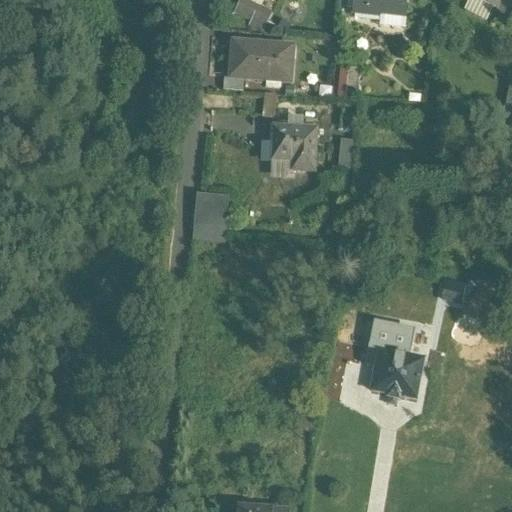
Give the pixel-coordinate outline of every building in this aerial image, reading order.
[(260,6),(248,0),(234,0),(238,2),(234,10),(252,19),(253,19),(260,6)] [(407,0),(353,0),(353,12),(374,14),(375,8),(406,11),(407,0)] [(493,8),(478,0),(463,0),(469,3),(464,10),(486,22),(493,8)] [(272,12),(260,6),(253,19),(252,19),(248,25),(261,31),(263,29),(270,33),(274,25),(268,21),(272,12)] [(294,47),(239,43),(237,58),(231,57),(230,78),(290,83),(294,47)] [(355,97),(361,70),(340,65),(334,92),(355,97)] [(275,96),(264,95),(263,115),(273,116),(275,96)] [(316,131),(275,129),(273,160),(293,161),(293,171),(314,172),(316,131)] [(340,139),(340,159),(353,159),(354,139),(340,139)] [(195,193),(194,234),(228,235),(229,193),(195,193)] [(412,353),(397,350),(395,358),(371,353),(368,368),(377,370),(372,394),(388,397),(388,400),(399,402),(400,399),(416,402),(423,363),(411,361),(412,353)] [(455,449),(424,444),(421,461),(453,466),(455,449)]
